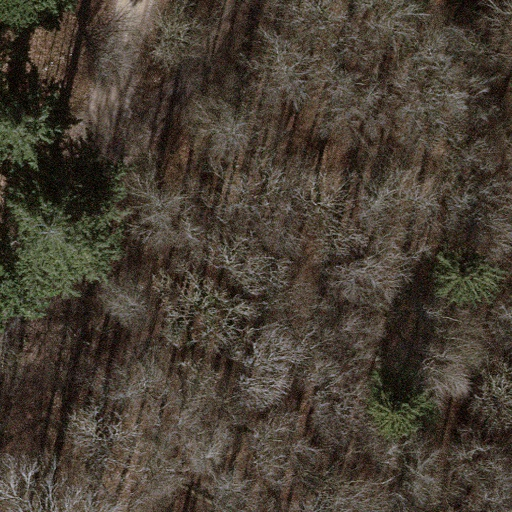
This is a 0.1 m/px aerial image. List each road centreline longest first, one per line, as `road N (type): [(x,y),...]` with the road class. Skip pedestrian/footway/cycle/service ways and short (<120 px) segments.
road 1 (track): [(133,0),(68,181),(0,292)]
road 2 (track): [(68,181),(217,0)]
